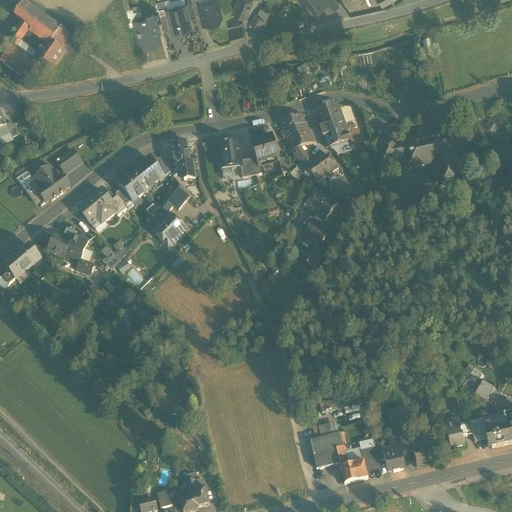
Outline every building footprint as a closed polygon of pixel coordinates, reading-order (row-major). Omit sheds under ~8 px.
[(161,0),(156,1),(161,19),(168,17),(167,10),(168,10),(165,0),(161,0)] [(191,0),(194,13),(200,12),(198,2),(199,2),(198,0),(191,0)] [(200,12),(203,24),(218,20),(221,15),(217,0),(207,0),(199,2),(198,2),(200,12)] [(233,12),(245,18),(252,1),(249,0),(237,0),(235,5),(236,6),(233,12)] [(306,3),(312,12),(323,5),(321,2),(324,0),(301,0),(304,4),(306,3)] [(323,5),(328,12),(339,5),(335,0),(324,0),(321,2),(323,5)] [(14,18),(21,23),(31,30),(47,42),(51,44),(61,30),(35,12),(24,4),(14,18)] [(127,8),(130,18),(143,14),(140,4),(127,8)] [(168,17),(172,32),(192,27),(186,6),(168,10),(167,10),(168,17)] [(261,8),(256,16),(265,21),(269,13),(261,8)] [(134,20),(141,47),(160,42),(153,15),(146,17),(142,17),(143,18),(134,20)] [(249,25),(263,32),(268,22),(265,21),(256,16),(255,15),(249,25)] [(25,38),(31,30),(21,23),(15,31),(25,38)] [(227,28),(231,45),(247,41),(242,24),(227,28)] [(47,42),(34,60),(40,64),(39,65),(50,73),(64,53),(59,49),(68,35),(63,32),(61,30),(51,44),(47,42)] [(25,38),(15,31),(11,36),(21,43),(25,38)] [(12,45),(17,48),(21,43),(11,36),(7,42),(11,45),(12,45)] [(0,61),(27,81),(39,65),(40,64),(34,60),(17,48),(12,45),(11,45),(0,61)] [(350,142),(344,125),(338,107),(338,105),(313,113),(327,149),(328,149),(350,142)] [(349,108),(338,107),(344,125),(354,121),(349,108)] [(280,123),(287,139),(297,135),(294,129),(305,124),(301,117),(280,123)] [(10,135),(11,138),(17,135),(12,123),(6,126),(10,135)] [(287,139),(292,152),(300,149),(313,143),(305,124),(294,129),(297,135),(287,139)] [(0,128),(0,136),(1,139),(10,135),(6,126),(0,128)] [(256,159),(258,168),(260,167),(279,162),(279,161),(272,136),(251,143),(256,159)] [(438,163),(443,188),(460,184),(449,136),(421,143),(420,142),(417,142),(414,143),(411,145),(402,147),(403,148),(395,150),(397,158),(404,156),(408,170),(438,163)] [(334,153),(336,155),(353,151),(350,142),(328,149),(334,153)] [(380,145),(384,162),(397,159),(397,158),(395,150),(393,142),(380,145)] [(171,145),(174,164),(190,162),(186,143),(171,145)] [(220,171),(221,171),(221,169),(231,167),(240,166),(240,169),(240,168),(241,168),(240,162),(238,144),(217,147),(220,171)] [(304,166),(309,161),(306,157),(300,149),(292,152),(296,160),(302,165),(304,166)] [(56,163),(65,175),(81,164),(73,152),(56,163)] [(308,171),(318,183),(339,169),(329,156),(317,165),(315,166),(308,171)] [(144,194),(164,178),(159,172),(153,164),(149,159),(137,169),(136,167),(128,173),(129,175),(144,194)] [(159,159),(153,164),(159,172),(165,167),(159,159)] [(256,159),(249,161),(254,177),(262,175),(260,167),(258,168),(256,159)] [(279,162),(283,175),(289,173),(285,159),(279,161),(279,162)] [(242,179),(254,177),(249,161),(240,162),(241,168),(240,168),(242,179)] [(308,171),(315,166),(309,161),(304,166),(308,171)] [(193,162),(190,162),(174,164),(176,171),(182,171),(184,181),(195,180),(193,162)] [(33,179),(35,182),(51,171),(49,167),(33,179)] [(159,172),(164,178),(170,173),(165,167),(159,172)] [(232,177),(231,167),(221,169),(221,171),(222,179),(232,177)] [(37,193),(45,204),(49,201),(51,203),(66,192),(66,191),(68,189),(69,186),(66,185),(63,182),(64,179),(61,178),(60,177),(57,179),(51,171),(35,182),(36,184),(35,185),(33,182),(27,185),(27,186),(31,191),(29,193),(32,197),(37,193)] [(16,176),(29,193),(31,191),(27,186),(27,185),(19,174),(16,176)] [(137,200),(144,194),(129,175),(117,184),(121,189),(131,201),(135,197),(137,200)] [(173,208),(178,212),(189,198),(181,187),(168,203),(173,208)] [(124,206),(131,201),(121,189),(115,194),(124,206)] [(316,190),(310,198),(315,202),(309,210),(325,222),(337,205),(316,190)] [(80,213),(90,224),(95,220),(100,216),(105,222),(115,214),(115,213),(108,204),(110,203),(110,202),(101,191),(96,195),(95,195),(84,204),(87,207),(87,208),(83,211),(80,213)] [(32,197),(40,208),(45,204),(37,193),(32,197)] [(115,214),(118,217),(127,210),(116,197),(110,202),(110,203),(108,204),(115,213),(115,214)] [(303,206),(309,210),(315,202),(310,198),(303,206)] [(173,208),(168,203),(163,210),(169,213),(173,208)] [(87,207),(84,204),(77,209),(80,213),(83,211),(87,208),(87,207)] [(158,239),(163,244),(168,240),(172,244),(173,243),(175,243),(178,240),(178,238),(185,231),(169,215),(162,222),(164,223),(154,234),(158,238),(158,239)] [(100,216),(95,220),(100,226),(105,222),(100,216)] [(304,233),(321,246),(329,235),(312,223),(304,233)] [(71,271),(91,278),(94,267),(81,263),(88,242),(74,236),(75,234),(66,230),(64,235),(73,240),(65,260),(73,263),(71,271)] [(63,236),(61,241),(70,244),(72,240),(63,236)] [(64,259),(70,244),(61,241),(53,237),(47,251),(64,259)] [(168,240),(163,244),(163,245),(168,250),(175,243),(173,243),(172,244),(168,240)] [(327,252),(316,244),(307,257),(319,265),(327,252)] [(15,280),(16,280),(40,260),(29,246),(4,267),(9,273),(15,280)] [(102,253),(107,258),(116,267),(121,262),(107,248),(102,253)] [(112,272),(116,267),(107,258),(102,263),(112,272)] [(126,260),(116,268),(122,276),(132,268),(126,260)] [(0,279),(0,294),(9,286),(15,280),(9,273),(4,278),(3,277),(0,279)] [(469,365),(465,373),(470,376),(477,380),(482,373),(469,365)] [(466,383),(470,376),(465,373),(457,369),(454,375),(466,383)] [(475,397),(487,404),(494,391),(495,390),(483,384),(475,397)] [(343,400),(320,406),(322,416),(344,410),(346,410),(343,400)] [(378,412),(375,402),(364,405),(367,415),(378,412)] [(497,418),(503,416),(510,415),(507,402),(495,406),(495,409),(495,408),(497,418)] [(346,410),(344,410),(345,416),(360,412),(359,407),(346,410)] [(511,421),(511,420),(510,415),(503,416),(506,426),(506,428),(511,427),(511,421)] [(497,418),(470,424),(470,426),(482,423),(483,428),(489,426),(490,430),(506,426),(503,416),(497,418)] [(448,439),(450,451),(465,448),(463,439),(467,438),(464,429),(460,430),(458,420),(448,422),(449,425),(441,427),(444,440),(448,439)] [(482,423),(470,426),(473,437),(474,442),(485,439),(482,428),(483,428),(482,423)] [(467,438),(473,437),(470,426),(470,424),(464,426),(464,429),(467,438)] [(312,430),(315,442),(333,438),(339,436),(336,425),(312,430)] [(510,445),(506,428),(506,426),(490,430),(489,426),(483,428),(482,428),(485,439),(486,444),(490,443),(491,450),(500,448),(510,445)] [(402,437),(408,440),(413,438),(414,433),(409,428),(403,429),(402,437)] [(339,436),(333,438),(337,451),(344,449),(347,448),(343,435),(339,436)] [(418,438),(421,452),(431,449),(428,435),(420,437),(418,438)] [(310,443),(314,456),(337,451),(333,438),(315,442),(310,443)] [(394,454),(401,452),(398,440),(390,451),(394,454)] [(360,450),(361,456),(376,453),(374,446),(373,441),(359,445),(360,450)] [(376,453),(379,464),(384,462),(382,453),(385,452),(384,444),(374,446),(376,453)] [(344,449),(337,451),(314,456),(317,471),(339,465),(340,470),(348,468),(346,458),(345,454),(344,449)] [(435,464),(431,449),(421,452),(413,453),(417,468),(435,464)] [(393,472),(393,474),(399,472),(403,471),(402,467),(404,467),(401,452),(394,454),(390,451),(385,452),(382,453),(384,462),(386,469),(387,469),(388,473),(393,472)] [(376,453),(361,456),(363,464),(366,474),(380,470),(379,464),(376,453)] [(355,466),(363,464),(361,456),(352,458),(354,466),(355,466)] [(346,458),(348,468),(354,466),(352,458),(346,458)] [(363,464),(355,466),(359,482),(367,480),(366,474),(363,464)] [(355,466),(354,466),(348,468),(340,470),(344,486),(359,482),(355,466)] [(183,478),(184,484),(186,484),(186,483),(195,481),(193,475),(183,478)] [(186,484),(190,500),(190,501),(195,500),(197,508),(198,508),(209,505),(205,489),(197,491),(195,481),(186,483),(186,484)] [(157,495),(160,510),(173,507),(169,492),(157,495)] [(191,511),(198,510),(198,508),(197,508),(195,500),(190,501),(190,500),(180,502),(182,511),(191,511)] [(139,506),(140,511),(162,511),(161,511),(156,511),(154,502),(139,506)]
